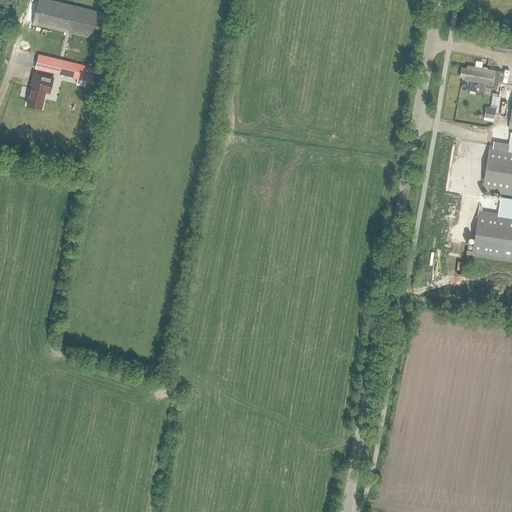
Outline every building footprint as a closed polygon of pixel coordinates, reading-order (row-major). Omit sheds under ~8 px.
[(38,0),(33,25),(89,38),(102,41),(108,14),(50,0),(38,0)] [(491,50),(511,53),(511,38),(494,35),(491,50)] [(92,82),(95,68),(48,57),(44,71),(92,82)] [(465,77),(464,80),(497,86),(500,72),(467,66),(467,69),(462,68),(460,76),(465,77)] [(30,95),(28,105),(42,109),(46,92),(50,93),(54,78),(34,73),(29,94),(30,95)] [(486,107),(484,120),(493,122),(496,109),(486,107)] [(482,191),(511,195),(511,149),(489,146),(482,191)] [(511,216),(479,211),(472,256),(511,262),(511,216)]
